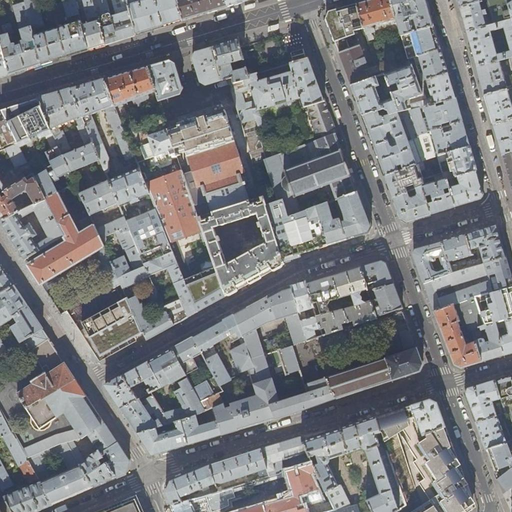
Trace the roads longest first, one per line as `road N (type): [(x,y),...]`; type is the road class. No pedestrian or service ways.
road 1 (tertiary): [(306,4),(0,96)]
road 2 (residential): [(149,476),(444,382)]
road 3 (residential): [(393,240),(306,4)]
road 4 (residential): [(502,208),(441,0)]
road 5 (residential): [(444,382),(393,240)]
road 6 (residential): [(492,511),(444,382)]
